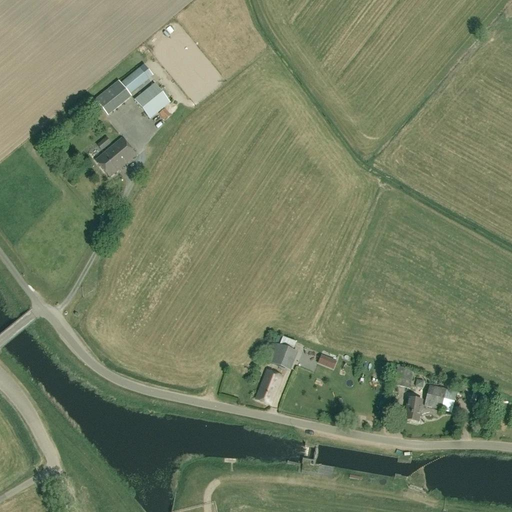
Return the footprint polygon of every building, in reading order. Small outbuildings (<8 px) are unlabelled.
[(139,68),(120,84),(129,95),(148,80),(139,68)] [(107,116),(131,97),(129,95),(120,84),(118,82),(95,100),(107,116)] [(150,119),(169,104),(154,85),(135,100),(150,119)] [(159,114),(165,120),(170,116),(164,110),(159,114)] [(109,178),(121,168),(136,155),(122,138),(95,161),(109,178)] [(101,151),(104,149),(111,144),(106,138),(96,145),(101,151)] [(300,344),(302,338),(291,335),(289,340),(300,344)] [(283,340),(281,346),(274,344),(266,363),(290,372),(298,353),(291,350),(294,344),(283,340)] [(337,362),(321,356),(317,364),(333,371),(337,362)] [(394,387),(410,389),(413,370),(398,368),(394,387)] [(270,406),(282,377),(267,371),(256,401),(270,406)] [(422,389),(424,381),(416,380),(415,387),(422,389)] [(456,392),(430,385),(424,406),(450,412),(456,392)] [(418,423),(422,401),(408,398),(404,421),(418,423)]
